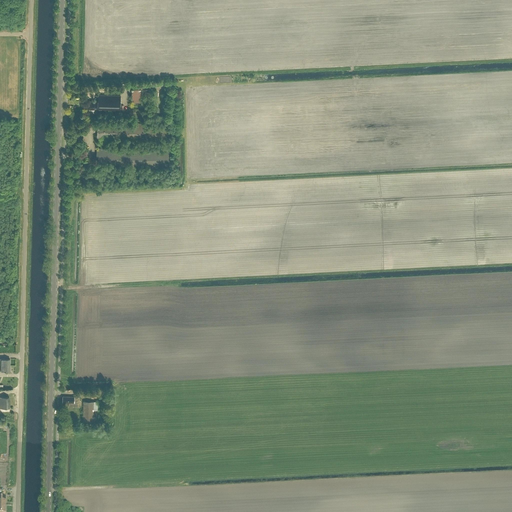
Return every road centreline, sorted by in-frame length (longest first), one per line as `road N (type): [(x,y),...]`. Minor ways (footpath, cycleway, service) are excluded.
road 1 (secondary): [(47,511),(62,0)]
road 2 (unclassified): [(17,511),(31,0)]
